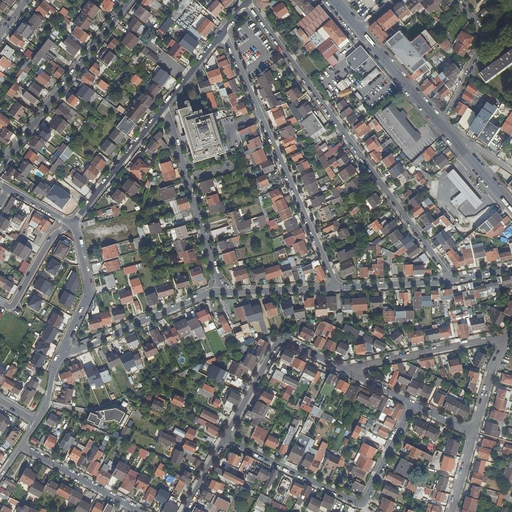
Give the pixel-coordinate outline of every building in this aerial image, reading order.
[(106,10),(108,11),(114,4),(110,1),(110,0),(108,0),(103,8),(106,10)] [(159,8),(161,5),(161,4),(156,0),(143,0),(141,4),(145,7),(147,4),(148,5),(151,2),(152,3),(151,3),(158,9),(159,8)] [(182,0),(170,17),(175,21),(191,0),(182,0)] [(215,17),(224,8),(217,1),(218,1),(216,0),(214,0),(207,9),(215,17)] [(268,0),(256,0),(256,3),(262,10),(269,4),(269,3),(267,1),(268,0)] [(279,5),(275,0),(273,0),(269,3),(269,4),(279,18),(288,12),(281,3),(279,5)] [(293,0),(306,15),(313,9),(306,0),(293,0)] [(418,0),(414,0),(413,1),(411,3),(410,2),(406,5),(414,14),(423,6),(423,5),(418,0)] [(430,13),(439,5),(434,0),(429,0),(423,5),(423,6),(430,13)] [(54,14),(57,10),(48,4),(44,1),(42,4),(36,10),(44,17),(49,11),(50,10),(54,14)] [(94,14),(98,8),(89,1),(81,12),(82,12),(91,19),(94,14)] [(401,2),(392,9),(398,17),(407,9),(401,2)] [(331,19),(318,5),(313,9),(306,15),(300,20),(296,24),(300,29),(308,38),(317,31),(331,19)] [(145,22),(151,13),(141,6),(134,14),(145,22)] [(64,7),(60,13),(65,17),(69,11),(64,7)] [(492,16),(493,15),(494,15),(487,7),(485,9),(492,16)] [(385,31),(390,27),(400,19),(398,17),(392,9),(391,9),(372,26),(371,30),(382,42),(389,35),(385,31)] [(488,20),(492,16),(485,9),(481,12),(488,20)] [(35,11),(27,22),(36,29),(44,19),(35,11)] [(84,32),(93,21),(91,19),(82,12),(74,23),(77,26),(84,32)] [(163,32),(173,20),(169,17),(164,23),(159,29),(163,32)] [(145,36),(149,29),(134,18),(128,26),(136,32),(136,31),(140,34),(141,33),(145,36)] [(203,35),(200,38),(202,40),(214,25),(206,19),(197,31),(203,35)] [(339,29),(331,19),(317,31),(325,41),(317,47),(317,48),(339,29)] [(395,33),(405,25),(400,19),(390,27),(395,33)] [(24,30),(25,29),(28,25),(24,21),(16,31),(23,37),(24,37),(27,32),(25,31),(24,30)] [(82,42),(88,35),(84,32),(77,26),(71,34),(82,42)] [(422,45),(416,39),(406,26),(384,44),(401,64),(405,60),(410,55),(422,45)] [(54,29),(50,38),(54,40),(59,31),(54,29)] [(311,53),(316,48),(308,38),(300,29),(297,31),(295,29),(293,31),(293,30),(290,33),(293,36),(295,34),(297,32),(307,45),(305,46),(305,47),(310,53),(311,53)] [(344,45),(349,41),(339,29),(317,48),(326,60),(327,59),(332,55),(344,45)] [(431,51),(416,63),(407,71),(411,76),(428,62),(443,49),(438,43),(429,32),(427,29),(416,39),(422,45),(424,43),(431,51)] [(16,31),(10,40),(17,45),(18,44),(22,47),(25,43),(23,42),(25,38),(24,37),(23,37),(16,31)] [(140,40),(143,36),(140,34),(136,31),(136,32),(134,35),(139,39),(140,40)] [(203,35),(197,31),(193,36),(199,40),(200,38),(203,35)] [(325,41),(317,31),(308,38),(316,48),(317,47),(325,41)] [(474,37),(462,31),(455,40),(458,41),(459,42),(469,47),(474,37)] [(130,50),(139,39),(134,35),(130,32),(121,43),(130,50)] [(295,34),(305,46),(307,45),(297,32),(295,34)] [(67,50),(74,56),(80,47),(74,42),(68,37),(64,42),(70,47),(67,50)] [(182,41),(179,44),(186,49),(190,52),(192,49),(193,50),(198,43),(190,37),(185,44),(182,41)] [(111,42),(110,43),(108,46),(104,43),(102,45),(106,49),(110,52),(118,41),(114,38),(111,42)] [(451,48),(442,38),(438,43),(443,49),(447,53),(449,50),(451,48)] [(47,51),(53,42),(48,39),(40,49),(54,60),(56,58),(47,51)] [(179,44),(177,42),(168,54),(177,61),(181,56),(186,49),(179,44)] [(464,56),(469,47),(459,42),(454,51),(464,56)] [(424,43),(422,45),(410,55),(416,63),(431,51),(424,43)] [(355,70),(371,57),(362,47),(361,45),(347,58),(347,61),(355,70)] [(7,46),(1,54),(3,56),(10,62),(14,56),(11,54),(13,51),(7,46)] [(147,47),(146,46),(141,52),(144,55),(155,63),(159,58),(146,48),(147,47)] [(314,56),(319,52),(316,48),(311,53),(314,56)] [(107,65),(115,55),(110,52),(106,49),(98,59),(107,65)] [(28,50),(25,55),(30,59),(31,60),(35,55),(28,50)] [(49,58),(39,50),(35,55),(31,60),(36,64),(41,57),(47,61),(49,58)] [(511,64),(511,50),(480,74),(487,83),(511,64)] [(338,63),(332,55),(327,59),(333,67),(338,63)] [(10,62),(3,56),(0,59),(0,70),(5,75),(7,71),(5,69),(10,62)] [(219,58),(216,59),(219,68),(224,66),(228,64),(225,56),(219,58)] [(95,63),(89,70),(97,76),(100,72),(96,69),(99,66),(101,68),(104,64),(98,59),(95,63)] [(58,78),(63,71),(64,70),(52,61),(51,63),(55,66),(50,72),(58,78)] [(29,64),(27,63),(26,62),(21,70),(23,71),(27,66),(29,64)] [(273,71),(278,67),(275,62),(270,66),(273,71)] [(428,67),(431,65),(428,62),(411,76),(415,80),(423,73),(424,75),(430,70),(428,67)] [(457,76),(462,71),(455,62),(439,75),(447,84),(451,89),(455,85),(453,82),(459,78),(457,76)] [(229,79),(234,77),(228,64),(224,66),(229,79)] [(366,86),(380,72),(375,67),(361,81),(366,86)] [(165,80),(170,74),(162,68),(153,80),(154,81),(161,86),(166,80),(165,80)] [(274,82),(267,68),(257,76),(262,87),(263,87),(271,84),(274,82)] [(210,84),(222,80),(219,69),(206,73),(209,80),(210,84)] [(49,77),(43,72),(39,75),(37,79),(45,85),(48,87),(50,84),(47,82),(50,78),(49,77)] [(86,72),(80,80),(82,82),(87,86),(91,81),(94,78),(86,72)] [(142,80),(136,75),(131,81),(137,86),(142,80)] [(432,77),(429,80),(428,78),(424,81),(425,82),(420,87),(427,95),(434,89),(438,93),(447,84),(439,75),(434,80),(432,77)] [(234,82),(238,80),(237,77),(234,79),(230,80),(228,81),(229,83),(225,84),(226,88),(225,89),(227,95),(233,93),(232,91),(234,90),(233,88),(232,89),(231,87),(230,87),(229,84),(233,82),(234,82)] [(105,90),(108,85),(102,80),(98,85),(105,90)] [(201,94),(212,91),(210,84),(209,80),(198,83),(201,94)] [(347,86),(342,80),(337,84),(343,90),(347,86)] [(155,96),(162,87),(161,86),(154,81),(147,90),(155,96)] [(15,91),(19,85),(15,82),(6,93),(10,97),(11,97),(13,95),(14,95),(15,93),(16,92),(15,91)] [(32,85),(30,83),(29,82),(26,86),(29,88),(28,90),(36,96),(42,89),(34,82),(33,83),(32,85)] [(87,86),(82,82),(79,86),(82,88),(76,95),(86,102),(94,92),(90,88),(87,86)] [(466,90),(462,98),(471,103),(475,97),(476,94),(478,91),(481,88),(472,82),(466,90)] [(259,90),(263,99),(271,96),(269,92),(272,91),(271,88),(272,88),(271,84),(263,87),(263,88),(259,90)] [(432,98),(441,108),(444,105),(441,100),(452,90),(451,89),(447,84),(438,93),(432,98)] [(302,96),(295,87),(293,89),(292,87),(288,89),(290,91),(287,93),(290,98),(298,99),(302,96)] [(351,93),(349,88),(338,92),(340,98),(351,93)] [(484,97),(489,101),(490,100),(493,96),(487,92),(481,88),(478,91),(485,96),(484,97)] [(35,103),(38,100),(37,99),(26,91),(22,95),(33,104),(34,102),(35,103)] [(143,92),(137,100),(147,108),(154,100),(143,92)] [(212,108),(217,107),(212,92),(207,93),(212,108)] [(237,99),(234,92),(233,93),(227,95),(229,100),(232,107),(237,105),(234,100),(237,99)] [(78,105),(80,101),(78,99),(72,95),(67,102),(73,107),(76,103),(78,105)] [(276,105),(272,96),(268,98),(272,107),(276,105)] [(479,99),(475,97),(471,103),(475,106),(479,99)] [(135,123),(147,108),(137,100),(135,99),(123,114),(125,115),(135,123)] [(18,102),(9,113),(18,120),(22,115),(21,114),(25,108),(18,102)] [(73,115),(76,112),(63,102),(55,112),(63,119),(65,117),(69,120),(72,117),(68,113),(69,111),(73,115)] [(249,113),(244,102),(239,104),(240,106),(238,107),(240,112),(239,112),(240,115),(243,114),(244,115),(249,113)] [(456,111),(463,116),(468,108),(460,102),(456,111)] [(296,109),(292,103),(288,106),(294,117),(297,121),(301,118),(296,109)] [(299,109),(304,116),(306,114),(310,111),(311,110),(306,103),(299,109)] [(340,113),(343,118),(350,113),(347,109),(348,109),(343,103),(338,107),(341,112),(340,113)] [(400,113),(392,103),(382,111),(410,146),(422,137),(417,131),(415,133),(404,119),(407,116),(403,110),(400,113)] [(488,103),(470,129),(480,136),(489,123),(499,108),(495,105),(494,107),(488,103)] [(122,113),(125,109),(120,105),(116,109),(122,113)] [(178,109),(193,160),(224,151),(215,121),(233,115),(231,107),(218,111),(203,116),(201,109),(192,112),(190,106),(178,109)] [(298,107),(296,109),(301,118),(304,116),(299,109),(298,107)] [(475,113),(468,108),(463,116),(459,123),(465,130),(470,126),(476,118),(475,113)] [(286,121),(281,110),(272,114),(278,125),(286,121)] [(325,131),(322,127),(310,111),(306,114),(304,116),(301,118),(297,121),(297,122),(303,131),(307,139),(309,142),(317,137),(325,131)] [(504,132),(511,137),(511,134),(511,112),(511,115),(500,130),(504,132)] [(0,123),(5,128),(10,121),(6,118),(5,120),(2,118),(4,116),(0,113),(0,123)] [(126,135),(135,123),(125,115),(116,127),(116,128),(125,134),(126,135)] [(68,123),(59,116),(55,121),(55,122),(51,128),(60,134),(63,129),(68,123)] [(358,116),(356,117),(355,118),(353,119),(351,117),(347,120),(353,127),(353,126),(361,121),(358,116)] [(98,124),(89,118),(87,121),(86,123),(94,129),(98,124)] [(366,125),(362,120),(361,121),(353,126),(357,131),(366,125)] [(47,134),(51,128),(43,122),(42,124),(46,127),(40,135),(47,140),(50,137),(47,134)] [(322,127),(325,131),(332,126),(329,122),(322,127)] [(478,139),(489,146),(500,130),(489,123),(480,136),(478,139)] [(257,129),(255,124),(238,131),(241,141),(248,137),(249,140),(258,136),(255,130),(257,129)] [(281,129),(285,139),(295,134),(290,125),(281,129)] [(370,129),(367,125),(355,134),(358,138),(370,129)] [(8,139),(13,133),(6,128),(0,135),(0,139),(6,144),(9,140),(8,139)] [(118,144),(125,134),(116,128),(109,137),(118,144)] [(154,138),(164,149),(167,147),(166,144),(160,138),(163,135),(160,132),(154,138)] [(40,150),(47,141),(37,134),(30,144),(38,150),(39,150),(40,150)] [(298,139),(296,134),(295,134),(285,139),(284,139),(281,140),(282,142),(283,141),(286,148),(298,143),(296,140),(298,139)] [(263,148),(258,136),(249,140),(250,144),(247,145),(249,150),(245,152),(246,155),(246,156),(246,155),(249,154),(257,151),(262,148),(263,148)] [(320,142),(317,137),(309,142),(312,146),(314,150),(319,147),(317,144),(320,142)] [(380,145),(376,139),(373,142),(370,137),(364,141),(371,150),(375,147),(376,149),(380,145)] [(376,153),(393,141),(391,138),(380,145),(376,149),(374,150),(375,151),(370,154),(377,162),(381,159),(376,153)] [(108,155),(116,146),(107,139),(100,148),(108,155)] [(148,149),(145,152),(152,157),(154,154),(153,153),(156,149),(154,147),(157,143),(153,140),(146,148),(148,149)] [(333,147),(335,149),(336,151),(345,144),(342,140),(333,147)] [(301,145),(300,142),(298,143),(286,148),(285,148),(287,153),(300,147),(299,146),(301,145)] [(327,145),(325,142),(319,147),(314,150),(316,153),(319,158),(323,155),(319,149),(322,148),(327,145)] [(70,151),(72,149),(67,146),(64,151),(62,153),(68,157),(72,153),(70,151)] [(436,153),(430,146),(425,151),(425,152),(422,154),(427,160),(430,158),(433,155),(436,153)] [(164,149),(170,155),(173,154),(171,148),(167,147),(164,149)] [(267,160),(262,148),(257,151),(249,154),(250,156),(252,159),(254,158),(257,164),(267,160)] [(30,150),(24,158),(25,160),(26,160),(32,165),(38,156),(30,150)] [(303,157),(300,151),(291,155),(293,159),(294,159),(295,161),(303,157)] [(333,163),(331,160),(326,163),(323,159),(330,154),(330,153),(328,151),(323,155),(319,158),(321,162),(323,165),(325,169),(329,166),(333,163)] [(100,152),(91,164),(100,171),(109,159),(100,152)] [(394,158),(391,153),(381,160),(387,167),(394,162),(392,159),(394,158)] [(438,157),(438,156),(433,160),(438,165),(442,169),(449,162),(442,154),(438,157)] [(349,161),(344,155),(336,161),(341,168),(349,161)] [(421,155),(411,163),(413,164),(416,166),(418,164),(424,159),(421,155)] [(69,162),(77,165),(79,158),(71,156),(69,162)] [(59,170),(64,163),(58,158),(54,163),(53,164),(53,165),(59,170)] [(310,168),(306,158),(295,163),(300,172),(310,168)] [(150,168),(139,159),(130,171),(141,180),(150,168)] [(30,170),(33,166),(32,165),(26,160),(21,167),(20,166),(16,170),(24,176),(25,177),(30,170)] [(274,169),(269,160),(260,164),(265,173),(274,169)] [(160,165),(163,173),(173,170),(170,161),(160,165)] [(404,171),(398,163),(388,171),(394,179),(397,177),(404,171)] [(42,165),(38,170),(45,175),(47,172),(49,170),(42,165)] [(84,174),(90,178),(92,180),(99,172),(91,165),(84,174)] [(355,172),(349,165),(339,173),(347,184),(349,182),(356,177),(354,173),(355,172)] [(335,176),(329,166),(325,169),(329,175),(331,179),(335,176)] [(22,180),(24,176),(16,170),(12,167),(6,174),(11,177),(13,175),(21,181),(22,180)] [(446,175),(461,192),(463,191),(469,198),(467,199),(475,209),(482,203),(453,169),(446,175)] [(175,178),(173,170),(163,173),(165,181),(175,178)] [(397,177),(403,184),(411,178),(405,171),(404,171),(397,177)] [(80,188),(87,180),(79,174),(77,172),(74,176),(75,178),(72,182),(80,188)] [(302,177),(306,185),(314,182),(316,181),(312,172),(302,177)] [(425,179),(419,172),(414,176),(421,185),(425,182),(424,181),(425,179)] [(423,173),(429,180),(433,177),(425,172),(423,173)] [(87,180),(88,181),(90,178),(84,174),(83,175),(80,173),(79,174),(87,180)] [(10,179),(3,174),(0,177),(9,183),(10,179)] [(256,187),(257,189),(269,183),(265,174),(257,178),(258,181),(255,182),(256,185),(257,185),(258,186),(256,187)] [(364,184),(358,176),(356,177),(349,182),(356,190),(364,184)] [(120,188),(121,189),(130,178),(129,177),(120,188)] [(141,186),(130,178),(121,189),(133,197),(141,186)] [(150,188),(151,184),(154,186),(155,182),(147,179),(145,186),(150,188)] [(213,187),(211,179),(200,182),(204,194),(205,194),(215,191),(214,186),(213,187)] [(44,185),(40,182),(36,186),(32,191),(37,195),(38,192),(41,194),(41,193),(46,196),(52,188),(45,183),(44,185)] [(317,187),(314,182),(306,185),(310,195),(318,192),(316,188),(317,187)] [(271,187),(269,183),(257,189),(257,190),(259,189),(260,192),(271,187)] [(72,197),(56,184),(52,188),(46,196),(62,209),(72,197)] [(164,200),(165,200),(175,197),(176,197),(175,192),(173,193),(171,186),(160,189),(164,200)] [(331,190),(335,199),(341,196),(337,190),(336,188),(336,187),(331,190)] [(279,192),(278,188),(269,192),(274,202),(275,201),(283,197),(281,191),(279,192)] [(118,205),(126,195),(117,189),(110,198),(118,205)] [(205,194),(206,197),(217,194),(222,192),(221,189),(215,191),(205,194)] [(403,195),(406,198),(412,193),(410,190),(403,195)] [(457,208),(467,199),(469,198),(463,191),(461,192),(451,201),(457,208)] [(381,201),(375,193),(374,193),(369,197),(366,199),(372,207),(381,201)] [(220,202),(217,194),(206,197),(209,206),(220,202)] [(311,198),(315,208),(316,207),(326,203),(322,194),(311,198)] [(409,200),(414,207),(418,204),(422,202),(416,195),(409,200)] [(8,213),(16,199),(12,196),(0,216),(0,230),(5,234),(10,224),(17,212),(23,202),(21,201),(9,221),(3,218),(6,212),(8,213)] [(334,208),(345,203),(342,199),(341,196),(335,199),(331,200),(334,208)] [(172,201),(176,214),(177,214),(187,211),(190,210),(186,197),(176,200),(172,201)] [(288,208),(283,197),(275,201),(279,212),(288,208)] [(428,207),(430,209),(433,207),(435,206),(428,197),(424,200),(428,207)] [(372,207),(366,199),(364,200),(370,209),(372,207)] [(223,210),(221,202),(220,202),(209,206),(210,209),(209,210),(210,214),(223,210)] [(328,205),(328,206),(318,210),(323,222),(334,218),(328,205)] [(419,205),(412,210),(411,211),(413,214),(414,213),(416,216),(423,211),(423,210),(419,205)] [(359,210),(356,206),(349,211),(351,213),(352,215),(359,210)] [(433,207),(440,216),(443,215),(438,210),(435,206),(433,207)] [(292,217),(288,208),(279,212),(282,217),(283,221),(292,217)] [(189,215),(187,211),(177,214),(176,214),(175,215),(175,216),(176,220),(183,218),(183,217),(189,215)] [(241,224),(239,211),(227,215),(229,226),(241,224)] [(25,217),(17,212),(10,224),(17,228),(19,226),(20,226),(25,217)] [(434,221),(427,212),(420,217),(427,226),(434,221)] [(503,219),(496,212),(473,232),(477,233),(481,234),(484,235),(499,223),(502,220),(503,219)] [(52,226),(50,224),(43,220),(43,219),(35,213),(29,224),(37,229),(38,227),(41,229),(40,231),(44,233),(42,236),(44,238),(52,226)] [(440,218),(447,227),(451,224),(443,215),(440,216),(438,218),(439,219),(440,218)] [(505,224),(510,219),(507,216),(503,219),(502,220),(505,224)] [(286,222),(290,231),(298,228),(294,219),(286,222)] [(379,224),(376,220),(368,226),(369,228),(372,226),(377,232),(381,229),(389,223),(386,219),(379,224)] [(397,224),(393,219),(389,223),(381,229),(385,234),(389,231),(388,230),(397,224)] [(439,222),(437,219),(434,221),(427,226),(423,230),(426,234),(429,231),(428,230),(439,222)] [(148,224),(151,235),(156,234),(156,233),(161,232),(158,221),(148,224)] [(336,226),(334,221),(322,226),(324,231),(336,226)] [(250,224),(249,222),(241,224),(242,229),(238,230),(239,234),(251,230),(250,226),(252,226),(251,224),(250,224)] [(504,228),(499,223),(484,235),(489,237),(495,232),(497,234),(504,228)] [(447,227),(440,232),(443,237),(448,233),(450,237),(458,232),(454,227),(451,224),(447,227)] [(188,237),(185,225),(170,229),(174,241),(179,240),(185,238),(188,237)] [(350,236),(346,227),(338,230),(342,239),(350,236)] [(292,232),(297,242),(306,238),(301,228),(292,232)] [(370,237),(365,228),(361,231),(366,239),(370,237)] [(388,236),(390,238),(394,244),(403,237),(397,229),(388,236)] [(0,230),(0,238),(1,237),(8,240),(10,237),(5,234),(0,230)] [(461,245),(470,238),(470,234),(464,239),(460,242),(461,245)] [(38,235),(35,241),(40,245),(44,239),(38,235)] [(243,238),(242,235),(219,242),(222,254),(223,254),(234,250),(231,242),(243,238)] [(390,238),(388,236),(382,240),(376,245),(379,246),(390,238)] [(403,246),(394,253),(399,256),(406,250),(406,249),(414,244),(408,236),(404,240),(401,243),(403,246)] [(133,239),(137,251),(143,249),(140,239),(139,237),(134,238),(133,239)] [(148,249),(145,237),(140,239),(143,249),(144,250),(148,249)] [(456,245),(450,237),(441,244),(447,252),(456,245)] [(188,250),(185,238),(179,240),(174,241),(177,253),(178,253),(182,252),(187,250),(188,250)] [(52,255),(63,260),(71,244),(60,239),(52,255)] [(299,252),(300,254),(308,251),(303,240),(292,245),(296,253),(299,252)] [(27,242),(25,245),(36,252),(38,248),(27,242)] [(118,257),(114,244),(101,248),(105,260),(118,257)] [(420,251),(415,244),(406,251),(411,257),(420,251)] [(475,257),(486,255),(485,253),(484,246),(473,249),(475,257)] [(353,256),(349,247),(337,252),(339,256),(340,256),(343,261),(353,256)] [(389,265),(392,265),(392,263),(392,252),(386,249),(382,248),(381,250),(382,254),(388,257),(389,265)] [(487,261),(500,258),(499,254),(497,248),(493,249),(494,251),(485,253),(486,255),(487,261)] [(193,256),(191,249),(188,250),(187,250),(182,252),(186,264),(196,261),(195,256),(193,256)] [(223,254),(226,265),(237,262),(234,250),(223,254)] [(511,256),(511,251),(507,252),(499,254),(500,258),(500,261),(511,258),(511,256)] [(456,266),(465,264),(463,256),(459,257),(455,252),(448,257),(456,266)] [(471,252),(463,254),(463,256),(465,264),(473,262),(471,252)] [(421,260),(427,256),(424,253),(412,262),(412,264),(412,265),(418,262),(419,262),(421,260)] [(300,279),(296,268),(293,257),(288,260),(290,264),(293,275),(295,280),(299,279),(300,279)] [(61,264),(52,259),(46,271),(55,276),(61,264)] [(23,264),(19,272),(24,275),(30,264),(23,260),(21,263),(23,264)] [(105,263),(108,272),(112,271),(119,269),(117,260),(105,263)] [(318,276),(315,277),(316,282),(324,281),(326,278),(318,260),(313,263),(315,268),(318,276)] [(345,263),(345,264),(340,266),(344,275),(355,270),(350,261),(345,263)] [(304,276),(313,271),(313,269),(311,263),(302,267),(301,267),(304,276)] [(283,278),(293,275),(290,264),(280,267),(282,274),(283,278)] [(368,274),(378,274),(377,264),(372,264),(372,267),(367,267),(368,274)] [(405,275),(413,274),(413,266),(412,265),(412,264),(405,265),(405,275)] [(125,275),(137,271),(136,270),(135,265),(123,268),(125,275)] [(181,272),(185,270),(183,265),(182,265),(167,270),(169,278),(175,276),(177,276),(182,274),(181,272)] [(267,279),(282,274),(280,267),(279,265),(264,270),(266,276),(267,279)] [(413,274),(424,274),(424,265),(413,266),(413,274)] [(301,278),(303,282),(306,282),(304,276),(301,267),(299,267),(296,268),(300,279),(301,278)] [(201,268),(191,272),(195,284),(206,281),(201,268)] [(253,280),(266,276),(264,270),(263,268),(250,272),(253,280)] [(236,281),(249,278),(246,269),(233,273),(236,281)] [(73,293),(81,275),(71,270),(62,288),(73,293)] [(108,288),(116,286),(112,274),(104,277),(108,288)] [(185,288),(190,286),(187,275),(174,280),(176,289),(185,286),(185,288)] [(51,283),(40,277),(33,287),(44,293),(51,283)] [(508,286),(511,285),(511,283),(510,277),(502,278),(503,284),(507,283),(508,284),(508,286)] [(134,294),(143,291),(139,278),(130,281),(134,294)] [(17,287),(6,280),(2,287),(13,294),(17,287)] [(472,290),(470,290),(471,295),(469,295),(467,295),(466,291),(463,291),(465,290),(463,284),(460,285),(462,292),(462,294),(463,297),(465,296),(467,304),(470,304),(470,305),(472,304),(472,303),(475,303),(474,297),(476,297),(474,287),(473,282),(470,283),(471,288),(472,288),(472,290)] [(171,284),(156,289),(159,298),(162,297),(174,294),(171,284)] [(486,285),(474,287),(476,297),(476,298),(480,297),(479,292),(487,290),(486,285)] [(64,291),(58,302),(70,308),(76,297),(64,291)] [(130,304),(134,303),(130,291),(118,294),(121,304),(127,302),(127,301),(129,300),(130,304)] [(413,304),(422,303),(422,296),(421,292),(414,292),(414,297),(413,297),(413,304)] [(150,306),(159,302),(155,293),(145,297),(150,306)] [(456,305),(464,303),(463,297),(462,294),(454,296),(456,305)] [(27,306),(37,311),(43,300),(34,295),(27,306)] [(422,306),(432,306),(432,302),(432,299),(432,296),(422,296),(422,303),(422,306)] [(331,298),(331,297),(327,297),(328,307),(327,307),(327,312),(334,312),(334,310),(336,310),(336,298),(331,298)] [(370,308),(383,307),(382,297),(370,298),(370,308)] [(305,307),(306,307),(313,307),(314,307),(313,298),(307,298),(307,301),(305,301),(305,307)] [(352,299),(342,300),(342,311),(352,311),(352,299)] [(284,316),(294,313),(294,312),(290,301),(280,304),(284,316)] [(273,302),(263,305),(267,316),(277,313),(273,302)] [(315,315),(327,315),(327,312),(327,307),(327,303),(319,304),(319,305),(315,305),(315,315)] [(249,305),(243,307),(246,316),(254,314),(251,304),(249,305)] [(243,307),(235,309),(238,320),(243,318),(244,321),(247,320),(246,316),(243,307)] [(353,315),(353,319),(361,318),(360,307),(352,307),(353,315)] [(206,308),(196,313),(198,317),(200,323),(211,318),(206,308)] [(123,309),(111,312),(114,320),(125,317),(123,309)] [(389,309),(388,310),(388,311),(385,312),(385,317),(385,322),(388,322),(388,324),(391,324),(394,324),(396,324),(395,311),(391,311),(391,309),(390,309),(389,309)] [(304,310),(299,311),(295,312),(294,312),(294,313),(296,318),(299,317),(300,319),(301,319),(302,321),(297,322),(298,326),(302,325),(304,325),(307,324),(306,320),(304,310)] [(499,325),(505,314),(504,313),(497,310),(495,314),(494,315),(490,313),(488,318),(491,320),(491,321),(499,325)] [(411,311),(405,311),(405,317),(406,322),(415,321),(414,314),(411,314),(411,311)] [(458,323),(461,338),(463,338),(465,337),(469,336),(466,319),(467,319),(467,318),(465,318),(465,317),(469,316),(469,314),(468,311),(464,312),(465,314),(452,317),(453,321),(455,321),(455,323),(458,323)] [(108,312),(100,314),(100,317),(102,325),(111,323),(108,312)] [(57,330),(65,319),(54,313),(47,324),(48,325),(57,330)] [(221,322),(221,324),(223,326),(217,330),(220,336),(231,330),(223,315),(218,318),(221,322)] [(91,329),(103,326),(102,325),(100,317),(93,319),(89,320),(89,322),(90,324),(91,329)] [(200,323),(198,317),(187,322),(190,330),(194,329),(201,325),(200,323)] [(483,317),(470,320),(472,330),(485,328),(483,317)] [(183,336),(191,332),(190,330),(187,322),(185,319),(181,321),(178,322),(173,324),(176,330),(179,338),(183,336)] [(327,333),(329,334),(334,326),(325,322),(321,322),(317,328),(322,331),(327,333)] [(52,343),(59,331),(57,330),(48,325),(41,336),(52,343)] [(197,338),(205,335),(201,325),(194,329),(197,338)] [(333,338),(338,328),(334,326),(329,334),(328,336),(333,338)] [(385,331),(376,326),(372,333),(380,338),(385,331)] [(427,340),(440,337),(437,326),(432,327),(433,329),(425,331),(427,340)] [(300,336),(311,341),(314,334),(315,332),(310,330),(310,329),(309,328),(308,329),(304,327),(300,336)] [(352,328),(348,327),(346,331),(357,336),(359,332),(358,331),(354,329),(354,328),(352,327),(352,328)] [(452,335),(450,327),(448,328),(441,329),(442,337),(452,335)] [(164,341),(161,336),(160,336),(160,335),(157,330),(157,329),(150,332),(153,339),(154,342),(155,345),(158,343),(164,341)] [(410,329),(406,329),(408,338),(411,338),(412,343),(424,340),(422,331),(411,333),(410,329)] [(179,344),(182,343),(176,330),(164,335),(166,339),(169,347),(174,345),(171,338),(175,336),(179,344)] [(398,330),(390,337),(396,345),(405,338),(398,330)] [(329,334),(327,333),(324,339),(319,336),(314,334),(311,341),(310,342),(314,344),(314,345),(322,349),(328,336),(329,334)] [(375,343),(371,341),(370,339),(371,338),(366,335),(363,340),(383,350),(386,345),(376,341),(375,343)] [(44,355),(52,343),(41,336),(33,348),(37,351),(44,355)] [(127,339),(125,336),(124,336),(125,340),(126,340),(129,347),(132,346),(133,348),(136,347),(135,345),(139,344),(136,336),(127,339)] [(269,343),(270,344),(273,337),(266,339),(266,338),(258,340),(257,343),(260,345),(255,354),(261,358),(269,343)] [(339,344),(329,340),(325,347),(335,352),(339,344)] [(154,342),(150,344),(147,345),(146,344),(142,346),(147,358),(158,352),(155,345),(154,342)] [(349,347),(340,343),(336,351),(345,356),(349,347)] [(367,343),(359,344),(355,345),(356,352),(366,350),(366,352),(369,351),(369,348),(368,343),(367,343)] [(252,349),(245,345),(238,348),(240,349),(245,351),(247,352),(250,354),(252,349)] [(295,358),(296,355),(285,350),(284,351),(283,351),(280,358),(281,358),(281,360),(285,362),(282,368),(288,371),(289,369),(291,365),(295,358)] [(39,368),(46,356),(44,355),(37,351),(30,362),(39,368)] [(131,352),(119,357),(122,362),(122,363),(125,371),(137,365),(133,356),(131,352)] [(254,360),(256,357),(250,354),(247,352),(245,356),(246,357),(244,363),(241,361),(239,364),(249,369),(252,370),(256,361),(254,360)] [(475,358),(469,357),(471,360),(474,366),(481,368),(487,356),(480,352),(478,354),(477,353),(475,358)] [(114,366),(122,363),(122,362),(119,357),(118,354),(117,353),(113,354),(106,358),(110,368),(114,366)] [(92,377),(82,354),(78,356),(81,364),(86,375),(88,379),(92,377)] [(142,363),(137,354),(133,356),(137,365),(142,363)] [(306,363),(295,358),(291,365),(294,366),(302,371),(306,363)] [(450,372),(463,370),(461,358),(448,361),(450,372)] [(247,373),(249,369),(239,364),(235,362),(229,373),(239,378),(243,371),(247,373)] [(404,370),(402,363),(397,364),(398,368),(399,372),(400,375),(400,376),(411,381),(416,372),(418,367),(413,365),(408,375),(407,374),(406,370),(404,370)] [(83,376),(86,375),(81,364),(79,365),(78,364),(69,368),(70,371),(72,376),(74,381),(83,377),(83,376)] [(222,384),(228,372),(214,365),(208,377),(222,384)] [(308,375),(314,378),(315,378),(318,371),(318,370),(308,365),(304,373),(308,375)] [(1,383),(11,390),(16,382),(17,380),(15,378),(12,383),(8,380),(14,369),(10,367),(7,373),(1,382),(1,383)] [(470,376),(467,390),(474,392),(480,371),(471,368),(468,376),(470,376)] [(99,374),(99,373),(103,383),(103,382),(111,379),(107,370),(106,370),(106,371),(99,374)] [(399,376),(400,375),(399,372),(396,370),(393,376),(391,380),(389,384),(394,387),(399,376)] [(61,381),(72,376),(70,371),(59,376),(61,381)] [(286,375),(277,371),(276,374),(274,374),(272,377),(273,377),(282,382),(285,376),(286,375)] [(325,387),(334,392),(336,387),(339,380),(336,378),(337,377),(330,374),(323,386),(325,387)] [(511,375),(504,374),(502,382),(511,384),(511,375)] [(299,383),(285,376),(282,382),(296,389),(299,383)] [(398,380),(409,386),(411,382),(411,381),(400,376),(398,380)] [(293,390),(295,391),(296,389),(282,382),(273,377),(270,382),(278,386),(278,384),(287,389),(286,391),(284,390),(283,393),(285,394),(283,398),(288,400),(290,394),(293,390)] [(336,387),(338,389),(343,391),(345,392),(349,384),(344,382),(345,379),(341,377),(339,380),(336,387)] [(26,391),(21,399),(28,403),(36,391),(34,390),(39,383),(32,379),(31,380),(27,387),(25,391),(26,391)] [(23,387),(16,382),(11,390),(18,395),(23,387)] [(419,385),(411,382),(409,386),(408,389),(407,391),(413,393),(413,392),(415,393),(419,385)] [(352,385),(348,394),(346,397),(355,402),(357,399),(359,393),(360,393),(359,393),(361,388),(357,386),(356,387),(354,386),(352,385)] [(61,399),(59,399),(58,398),(57,403),(69,405),(72,389),(63,387),(61,399)] [(428,398),(429,398),(430,394),(433,389),(430,388),(429,390),(423,387),(420,394),(428,398)] [(210,393),(200,388),(198,393),(208,398),(209,397),(210,393)] [(499,393),(498,398),(505,400),(507,391),(500,389),(500,390),(499,390),(498,390),(497,391),(497,392),(498,393),(499,393)] [(236,405),(240,397),(231,392),(227,400),(236,405)] [(258,400),(269,405),(273,396),(274,396),(269,394),(269,393),(268,392),(267,393),(264,392),(263,392),(258,400)] [(441,392),(439,392),(434,402),(441,405),(446,396),(440,394),(441,392)] [(357,399),(367,404),(370,398),(364,395),(359,393),(357,399)] [(381,398),(372,393),(372,394),(370,398),(367,404),(372,406),(373,404),(377,406),(381,398)] [(217,408),(218,406),(219,402),(221,398),(213,394),(212,398),(210,401),(211,401),(210,404),(217,408)] [(456,412),(461,403),(452,399),(454,396),(450,394),(443,407),(456,413),(456,412)] [(172,402),(181,406),(184,399),(175,395),(172,402)] [(160,411),(166,400),(157,396),(151,407),(160,411)] [(379,410),(382,412),(383,410),(389,398),(385,397),(379,410)] [(505,400),(498,398),(495,407),(506,410),(508,401),(505,400)] [(461,403),(456,412),(466,418),(469,408),(471,404),(462,400),(461,403)] [(232,409),(234,404),(227,401),(224,406),(232,409)] [(258,401),(252,412),(257,415),(261,417),(272,422),(277,411),(258,401)] [(314,406),(303,401),(300,408),(302,409),(310,413),(314,406)] [(389,413),(386,411),(385,414),(386,415),(398,421),(404,409),(403,405),(398,403),(395,410),(392,415),(389,413)] [(138,404),(132,415),(141,419),(143,415),(139,413),(143,406),(138,404)] [(116,406),(103,408),(105,422),(114,421),(120,424),(127,412),(116,406)] [(494,410),(492,409),(490,417),(498,420),(497,424),(499,425),(505,426),(506,421),(501,420),(503,413),(494,410)] [(248,411),(247,414),(255,418),(253,423),(252,422),(250,426),(256,428),(257,426),(259,421),(261,417),(257,415),(248,411)] [(96,417),(98,414),(91,412),(87,421),(93,424),(93,425),(97,427),(101,419),(96,417)] [(334,418),(323,413),(321,418),(328,422),(331,423),(334,418)] [(47,423),(54,426),(58,419),(51,415),(47,423)] [(6,418),(0,426),(0,429),(3,432),(11,421),(6,418)] [(220,429),(200,418),(199,418),(197,422),(202,424),(208,427),(207,431),(217,436),(220,429)] [(302,429),(306,430),(308,431),(313,421),(312,421),(308,418),(303,428),(302,429)] [(343,421),(336,418),(333,423),(341,427),(343,421)] [(388,418),(385,425),(392,428),(395,421),(388,418)] [(292,426),(291,426),(289,430),(289,431),(279,452),(284,454),(295,432),(294,432),(296,428),(295,428),(298,421),(295,420),(292,426)] [(420,436),(423,438),(425,435),(429,426),(418,420),(413,430),(421,434),(420,436)] [(367,426),(358,422),(356,425),(357,425),(366,430),(367,426)] [(497,424),(489,422),(485,434),(499,438),(501,432),(498,431),(499,425),(497,424)] [(389,430),(377,424),(375,429),(379,431),(378,433),(386,436),(389,430)] [(118,438),(124,429),(118,425),(112,435),(118,438)] [(364,434),(366,430),(357,425),(351,436),(356,439),(359,432),(364,434)] [(268,432),(257,426),(256,428),(251,438),(262,443),(268,432)] [(440,431),(429,426),(425,435),(436,440),(440,431)] [(21,432),(14,427),(6,440),(12,444),(21,432)] [(189,428),(185,436),(185,437),(192,441),(197,431),(189,428)] [(175,443),(174,443),(176,438),(162,431),(158,441),(174,448),(175,443)] [(66,434),(62,440),(63,440),(70,444),(72,445),(75,439),(71,436),(69,433),(66,434)] [(304,435),(300,433),(299,436),(296,441),(294,445),(300,448),(306,436),(304,435)] [(58,440),(49,435),(48,438),(44,445),(52,449),(58,440)] [(275,449),(279,440),(269,436),(265,444),(275,449)] [(311,438),(306,436),(300,448),(294,445),(289,456),(287,461),(297,466),(301,458),(304,452),(311,438)] [(99,450),(104,451),(108,440),(103,438),(99,450)] [(308,454),(305,459),(303,465),(309,468),(318,451),(311,447),(314,440),(311,438),(304,452),(308,454)] [(92,441),(89,439),(86,446),(83,452),(85,454),(92,441)] [(449,439),(445,453),(455,456),(459,442),(449,439)] [(484,439),(482,447),(492,450),(495,451),(498,442),(484,439)] [(67,449),(70,444),(63,440),(60,446),(67,449)] [(197,444),(188,440),(186,445),(185,446),(184,447),(194,452),(197,444)] [(369,441),(367,444),(376,449),(378,449),(379,446),(369,441)] [(371,459),(376,449),(367,444),(364,442),(358,453),(360,454),(362,455),(371,459)] [(133,453),(137,446),(130,443),(126,449),(133,453)] [(417,459),(421,450),(418,448),(407,443),(404,448),(409,450),(409,451),(410,452),(409,455),(417,459)] [(511,446),(506,444),(506,447),(505,446),(504,450),(503,450),(502,453),(511,455),(511,446)] [(70,457),(78,461),(81,455),(82,453),(75,448),(75,446),(72,445),(68,453),(71,454),(70,457)] [(96,449),(96,448),(94,446),(93,448),(94,448),(88,461),(91,462),(98,450),(96,449)] [(489,459),(492,450),(482,447),(479,456),(489,459)] [(181,465),(185,452),(175,449),(171,462),(181,465)] [(97,470),(97,469),(100,463),(97,462),(103,453),(98,450),(87,471),(97,476),(99,472),(97,470)] [(320,463),(317,461),(315,460),(317,458),(318,458),(322,451),(318,450),(318,451),(309,468),(316,471),(320,463)] [(141,472),(152,478),(155,473),(158,468),(158,466),(163,458),(159,456),(158,455),(152,453),(151,455),(141,472)] [(231,453),(227,462),(237,467),(241,458),(231,453)] [(323,466),(329,468),(330,467),(331,467),(335,469),(337,464),(340,459),(340,458),(330,453),(323,466)] [(87,458),(81,455),(78,461),(76,465),(84,469),(87,464),(84,463),(87,458)] [(251,464),(254,459),(246,455),(241,466),(243,467),(247,469),(250,463),(251,464)] [(352,461),(350,464),(356,467),(365,471),(367,472),(371,464),(373,460),(371,459),(362,455),(358,464),(356,463),(352,461)] [(454,459),(445,456),(441,469),(450,472),(452,463),(453,463),(454,459)] [(165,465),(167,460),(166,459),(163,458),(158,466),(158,468),(162,470),(165,465)] [(197,458),(196,458),(193,463),(191,467),(196,470),(198,467),(200,464),(201,461),(197,458)] [(410,468),(412,463),(402,458),(396,470),(405,475),(405,474),(408,467),(410,468),(411,468),(410,468)] [(483,474),(486,461),(478,459),(475,472),(483,474)] [(130,467),(119,462),(112,475),(123,480),(130,467)] [(362,477),(365,471),(356,467),(350,464),(347,469),(362,477)] [(27,467),(19,480),(31,487),(34,481),(37,475),(30,471),(30,470),(27,467)] [(243,485),(244,481),(236,477),(217,467),(214,471),(238,483),(239,483),(243,485)] [(163,478),(166,472),(162,470),(158,468),(155,473),(163,478)] [(261,477),(267,480),(271,473),(261,468),(257,475),(261,477)] [(270,484),(278,471),(273,468),(271,473),(267,480),(264,486),(267,487),(269,483),(270,484)] [(112,475),(101,469),(96,479),(106,485),(112,475)] [(184,473),(180,480),(186,483),(188,484),(192,477),(189,475),(190,473),(185,471),(184,473)] [(245,481),(247,476),(244,474),(241,472),(239,471),(236,477),(244,481),(245,481)] [(128,472),(121,486),(129,490),(130,488),(132,489),(133,487),(138,478),(128,472)] [(152,478),(141,472),(138,478),(133,487),(139,490),(139,489),(145,492),(152,478)] [(249,483),(253,474),(249,472),(247,476),(245,481),(249,483)] [(401,484),(403,478),(396,474),(396,475),(389,472),(387,477),(394,481),(393,482),(397,484),(398,483),(401,484)] [(472,483),(472,484),(480,487),(482,481),(487,483),(488,477),(474,473),(472,482),(472,483)] [(175,478),(169,474),(165,481),(172,484),(175,478)] [(440,474),(436,490),(438,491),(444,493),(449,477),(440,474)] [(49,479),(50,479),(46,476),(41,485),(34,481),(31,487),(28,491),(39,497),(43,490),(49,479)] [(8,496),(9,497),(16,484),(13,483),(11,481),(6,479),(4,482),(9,484),(9,485),(10,486),(10,487),(11,487),(8,493),(3,490),(1,493),(8,496)] [(43,490),(54,496),(56,493),(60,485),(49,479),(43,490)] [(283,479),(279,489),(281,490),(279,493),(283,495),(285,492),(287,493),(292,483),(283,479)] [(359,491),(362,493),(365,487),(360,484),(362,482),(357,479),(356,482),(355,482),(352,488),(359,492),(359,491)] [(414,491),(417,485),(416,484),(406,479),(405,482),(408,484),(407,487),(414,491)] [(180,480),(179,480),(174,489),(181,492),(186,483),(180,480)] [(213,480),(209,488),(222,494),(226,486),(213,480)] [(294,493),(299,495),(303,486),(295,482),(291,492),(294,493)] [(56,493),(67,499),(72,490),(61,483),(60,485),(56,493)] [(386,485),(386,484),(384,483),(382,487),(384,488),(382,492),(395,497),(398,491),(386,485)] [(238,486),(236,490),(238,491),(247,495),(250,489),(253,485),(251,484),(248,489),(241,486),(241,487),(238,486)] [(307,497),(312,487),(304,484),(303,486),(299,495),(297,499),(293,509),(297,511),(300,506),(298,505),(301,499),(301,498),(302,495),(307,497)] [(478,498),(481,488),(473,486),(470,495),(478,498)] [(422,493),(430,495),(432,489),(424,487),(422,493)] [(148,501),(152,503),(158,492),(150,488),(145,499),(148,501)] [(67,499),(78,505),(80,500),(83,496),(72,490),(67,499)] [(209,500),(212,494),(204,490),(201,496),(209,500)] [(443,502),(445,493),(444,493),(438,491),(436,490),(434,490),(432,499),(443,502)] [(159,507),(163,510),(168,502),(169,499),(167,498),(169,494),(162,491),(159,497),(164,500),(162,503),(159,507)] [(422,493),(415,491),(413,497),(420,499),(422,493)] [(13,493),(10,498),(16,501),(19,502),(22,503),(24,499),(13,493)] [(502,505),(505,494),(501,493),(497,504),(502,505)] [(271,499),(260,494),(257,500),(268,505),(271,500),(271,499)] [(321,505),(332,509),(335,499),(325,494),(323,499),(322,502),(321,505)] [(244,502),(254,507),(257,500),(252,497),(247,495),(244,502)] [(322,502),(315,498),(311,496),(307,508),(314,511),(317,511),(321,505),(322,502)] [(381,504),(379,508),(381,509),(387,511),(390,511),(395,503),(382,496),(380,501),(382,502),(383,503),(382,505),(381,504)] [(215,503),(227,509),(231,503),(228,502),(218,497),(215,503)] [(468,497),(464,509),(473,511),(475,511),(479,500),(468,497)] [(88,511),(91,506),(80,500),(78,505),(74,511),(75,511),(88,511)] [(268,505),(257,500),(254,507),(251,511),(265,511),(269,506),(268,505)] [(281,506),(271,500),(268,505),(269,506),(279,511),(281,506)] [(102,511),(104,509),(105,507),(97,502),(91,511),(102,511)] [(178,507),(168,502),(163,510),(161,511),(172,511),(173,511),(175,511),(178,507)] [(206,511),(207,511),(210,511),(214,505),(211,504),(208,502),(204,510),(205,511),(204,511),(201,510),(202,508),(196,505),(191,511),(206,511)] [(110,511),(113,507),(109,504),(107,503),(105,507),(104,509),(102,511),(110,511)]
